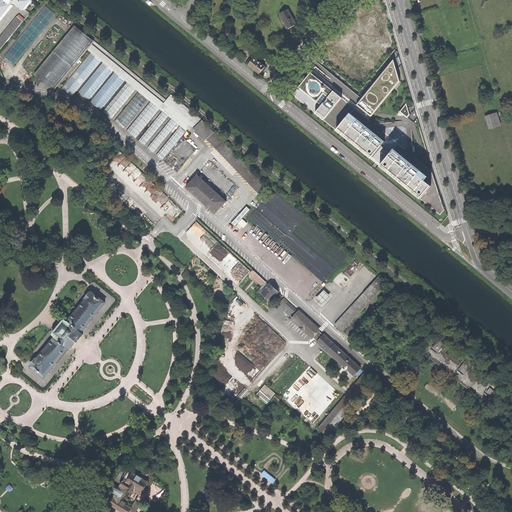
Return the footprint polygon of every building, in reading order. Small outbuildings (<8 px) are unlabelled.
[(0,50),(6,43),(29,14),(24,10),(31,1),(29,0),(0,0),(0,1),(0,50)] [(279,14),(287,28),(292,26),(296,24),(288,9),(279,14)] [(135,89),(138,92),(143,86),(145,84),(92,40),(77,28),(36,78),(51,90),(85,49),(90,53),(100,61),(102,62),(112,70),(114,72),(124,80),(127,82),(102,112),(111,119),(135,89)] [(71,97),(100,61),(90,53),(61,89),(71,97)] [(377,112),(376,91),(380,94),(380,98),(384,98),(385,104),(401,82),(400,54),(361,105),(375,116),(377,112)] [(247,65),(248,64),(254,57),(252,56),(245,64),(247,65)] [(254,69),(259,73),(265,66),(254,57),(248,64),(254,69)] [(269,70),(274,74),(282,65),(277,61),(269,70)] [(88,100),(112,70),(102,62),(78,92),(88,100)] [(319,63),(311,72),(343,98),(355,108),(363,98),(319,63)] [(100,110),(124,80),(114,72),(90,102),(100,110)] [(311,72),(292,94),(324,120),(343,98),(311,72)] [(190,126),(193,129),(202,120),(171,95),(166,101),(145,84),(143,86),(138,92),(114,122),(123,129),(147,100),(150,102),(126,131),(135,139),(159,109),(162,112),(138,141),(144,146),(168,117),(171,119),(146,149),(153,154),(177,124),(180,126),(156,156),(162,161),(186,131),(186,132),(190,126)] [(406,106),(402,111),(408,116),(412,110),(406,106)] [(489,127),(500,124),(496,112),(485,115),(489,127)] [(386,141),(351,113),(337,130),(371,158),(386,141)] [(206,140),(214,148),(222,140),(202,120),(193,129),(192,129),(204,142),(206,140)] [(214,148),(248,182),(256,174),(222,140),(214,148)] [(395,148),(381,166),(421,199),(432,185),(426,180),(429,176),(395,148)] [(248,182),(260,194),(268,186),(256,174),(248,182)] [(198,197),(216,214),(227,201),(198,175),(186,188),(198,197)] [(232,222),(236,226),(251,209),(248,206),(232,222)] [(249,274),(262,286),(266,282),(253,270),(249,274)] [(262,294),(270,301),(278,293),(270,285),(262,294)] [(335,325),(343,332),(379,292),(371,285),(335,325)] [(326,290),(318,298),(324,304),(332,296),(326,290)] [(30,367),(43,378),(68,348),(70,350),(82,335),(80,333),(104,303),(91,292),(90,294),(89,293),(84,299),(85,299),(67,322),(64,319),(57,327),(51,334),(54,337),(36,360),(35,359),(30,365),(31,366),(30,367)] [(348,371),(353,376),(360,368),(284,298),(281,302),(296,316),(293,320),(312,338),(312,337),(317,342),(317,343),(327,352),(343,366),(342,367),(342,366),(341,367),(347,373),(348,372),(347,372),(348,371)] [(505,390),(435,334),(421,351),(415,355),(416,358),(423,353),(426,355),(424,358),(428,362),(430,359),(453,377),(451,380),(455,383),(457,381),(480,399),(478,402),(482,405),(484,402),(489,406),(485,416),(486,417),(491,407),(505,390)] [(312,369),(309,366),(278,402),(281,405),(312,369)] [(318,428),(327,436),(374,381),(365,372),(318,428)] [(268,404),(277,393),(266,384),(257,394),(268,404)] [(277,480),(265,470),(263,473),(275,483),(277,481),(277,480)] [(148,482),(132,473),(127,481),(124,479),(109,503),(123,511),(135,511),(141,504),(136,501),(142,491),(142,492),(145,488),(148,482)] [(151,501),(163,491),(157,483),(145,493),(151,501)]
